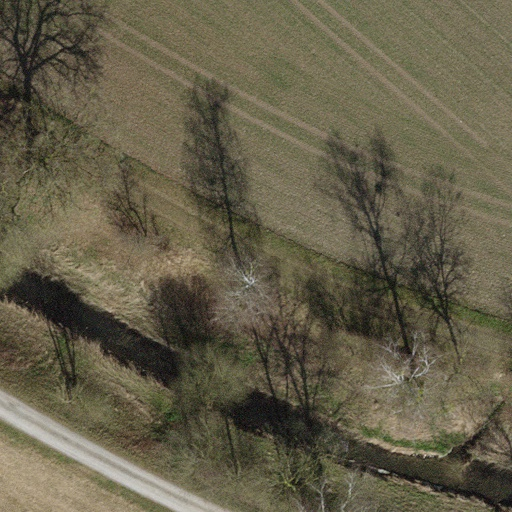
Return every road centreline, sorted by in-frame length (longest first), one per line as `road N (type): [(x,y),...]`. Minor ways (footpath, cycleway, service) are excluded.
road 1 (track): [(0,103),(211,233),(354,300),(511,346)]
road 2 (track): [(232,511),(112,458),(0,393)]
